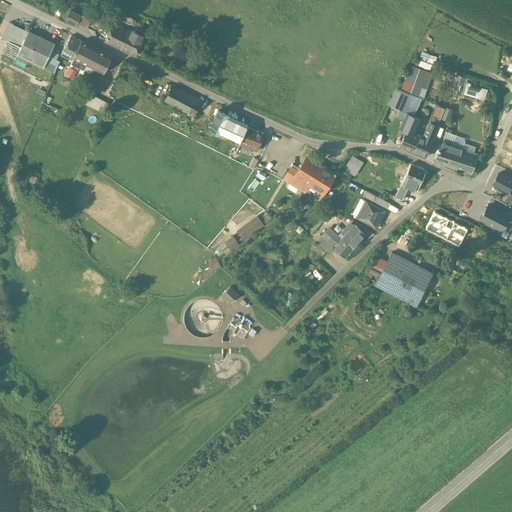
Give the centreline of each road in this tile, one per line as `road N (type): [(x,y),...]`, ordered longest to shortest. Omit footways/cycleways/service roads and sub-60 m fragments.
road 1 (unclassified): [(16,0),(309,138),(382,145),(456,176)]
road 2 (unclassified): [(456,176),(367,246),(288,325)]
